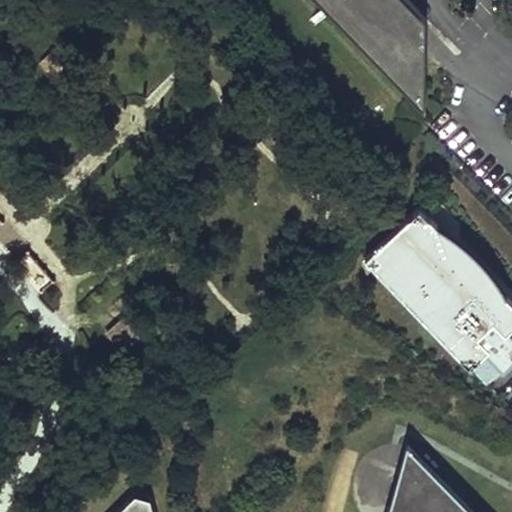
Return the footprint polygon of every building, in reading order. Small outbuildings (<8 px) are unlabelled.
[(320,0),(425,106),(426,12),(413,0),(320,0)] [(439,219),(420,201),(364,257),(471,363),(491,343),(479,331),(495,315),(507,326),(511,320),(511,292),(509,289),(502,276),(494,265),(482,252),(468,238),(454,227),(439,219)] [(132,325),(123,315),(104,332),(122,352),(141,335),(139,333),(132,325)] [(132,325),(139,333),(148,325),(141,317),(132,325)] [(376,442),(366,477),(389,484),(400,449),(376,442)] [(473,511),(409,447),(390,511),(473,511)] [(135,489),(111,511),(154,511),(150,494),(135,489)]
